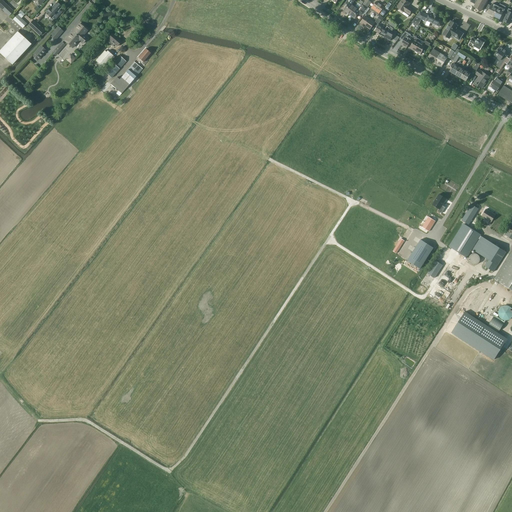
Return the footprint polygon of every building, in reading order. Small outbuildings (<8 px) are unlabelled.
[(0,0),(0,7),(9,16),(13,11),(1,0),(0,0)] [(350,14),(355,7),(351,5),(355,0),(354,0),(348,0),(347,2),(349,4),(344,10),(350,14)] [(366,8),(366,9),(367,9),(372,2),(368,0),(366,0),(362,6),(366,8)] [(410,3),(404,0),(402,0),(397,8),(404,12),(404,11),(410,15),(413,10),(409,7),(409,8),(407,7),(410,3)] [(470,1),(475,4),(474,7),(478,9),(479,9),(481,11),(487,0),(469,0),(471,1),(470,1)] [(50,7),(47,11),(48,12),(47,13),(52,18),(62,7),(57,2),(51,9),(50,7)] [(378,14),(384,7),(376,2),(371,9),(378,14)] [(493,4),(488,13),(490,14),(490,15),(494,17),(499,7),(493,4)] [(499,7),(494,17),(497,18),(500,19),(506,7),(500,4),(499,7)] [(367,9),(366,9),(366,8),(362,6),(358,10),(355,7),(350,14),(355,18),(358,14),(361,16),(367,9)] [(439,26),(442,19),(438,18),(439,17),(434,15),(433,15),(430,14),(429,16),(424,14),(421,19),(426,21),(427,21),(439,26)] [(13,20),(23,28),(27,24),(17,15),(13,20)] [(376,27),(381,20),(378,18),(375,23),(366,17),(361,23),(370,29),(374,25),(376,27)] [(29,25),(39,36),(44,31),(33,20),(29,25)] [(388,24),(391,26),(394,29),(397,25),(390,20),(387,24),(388,24)] [(460,39),(463,33),(458,29),(457,30),(455,29),(458,25),(451,21),(444,32),(451,36),(452,35),(460,39)] [(84,35),(87,30),(80,24),(65,41),(73,47),(79,40),(83,44),(88,38),(84,35)] [(376,30),(380,32),(379,34),(385,37),(388,31),(389,29),(391,26),(388,24),(385,30),(382,28),(383,27),(379,25),(376,30)] [(394,29),(391,26),(389,29),(388,31),(385,37),(391,40),(394,34),(391,33),(392,31),(393,31),(394,29)] [(18,31),(11,38),(0,50),(0,52),(12,64),(31,44),(18,31)] [(405,31),(403,35),(401,38),(404,39),(401,44),(406,48),(411,41),(412,39),(409,37),(410,36),(407,34),(408,33),(405,31)] [(117,46),(121,41),(113,33),(108,39),(111,41),(109,43),(113,46),(115,44),(117,46)] [(422,40),(417,37),(414,35),(412,39),(411,41),(413,42),(410,48),(415,51),(420,42),(422,40)] [(480,50),(486,41),(480,37),(479,39),(478,39),(477,40),(476,40),(472,38),(468,45),(472,47),(473,46),(480,50)] [(420,42),(415,51),(420,54),(424,49),(426,50),(430,43),(425,40),(423,44),(420,42)] [(46,51),(41,46),(33,55),(38,60),(46,51)] [(500,66),(506,59),(503,57),(507,51),(500,46),(495,55),(499,57),(498,58),(500,60),(496,66),(499,68),(500,66)] [(455,52),(454,52),(450,59),(456,62),(460,56),(457,54),(460,50),(457,48),(455,52)] [(143,62),(151,53),(146,49),(138,57),(143,62)] [(103,67),(113,55),(108,51),(106,52),(105,50),(96,60),(103,67)] [(435,63),(440,54),(433,50),(428,59),(435,63)] [(71,53),(66,59),(72,63),(76,57),(71,53)] [(440,54),(435,63),(441,67),(447,58),(440,54)] [(506,59),(500,66),(503,69),(511,74),(511,72),(511,55),(510,60),(507,58),(506,59)] [(120,69),(126,61),(120,56),(114,63),(113,63),(105,72),(112,78),(120,69)] [(135,62),(121,77),(130,84),(143,69),(139,65),(135,62)] [(455,75),(462,63),(460,62),(457,66),(454,64),(450,72),(455,75)] [(461,78),(465,71),(462,69),(464,64),(462,63),(455,75),(461,78)] [(482,88),(489,77),(482,72),(479,70),(476,74),(479,76),(475,83),(482,88)] [(465,71),(461,78),(466,81),(470,74),(465,71)] [(511,76),(510,76),(498,94),(511,103),(511,76)] [(497,91),(503,82),(497,78),(495,82),(493,81),(488,89),(493,93),(495,90),(497,91)] [(432,205),(439,209),(438,211),(441,213),(445,207),(442,205),(446,199),(439,194),(432,204),(432,205)] [(469,225),(477,211),(470,206),(462,220),(469,225)] [(496,215),(486,209),(482,216),(490,221),(489,222),(490,223),(491,222),(492,222),(496,215)] [(429,231),(435,221),(429,217),(422,227),(429,231)] [(494,272),(506,252),(481,236),(481,235),(464,224),(450,247),(467,257),(474,246),(475,247),(473,250),(489,260),(485,266),(494,272)] [(401,238),(393,251),(396,253),(404,241),(401,238)] [(421,239),(407,261),(420,269),(434,248),(421,239)] [(511,289),(511,251),(495,279),(511,289)] [(442,265),(436,261),(428,274),(434,278),(442,265)] [(462,309),(474,317),(489,293),(481,288),(476,296),(472,293),(462,309)] [(498,313),(499,315),(500,317),(502,319),(504,320),(507,320),(510,319),(511,318),(511,316),(511,308),(511,307),(509,306),(506,305),(503,306),(501,307),(499,310),(498,313)] [(507,339),(465,311),(452,333),(494,360),(507,339)]
